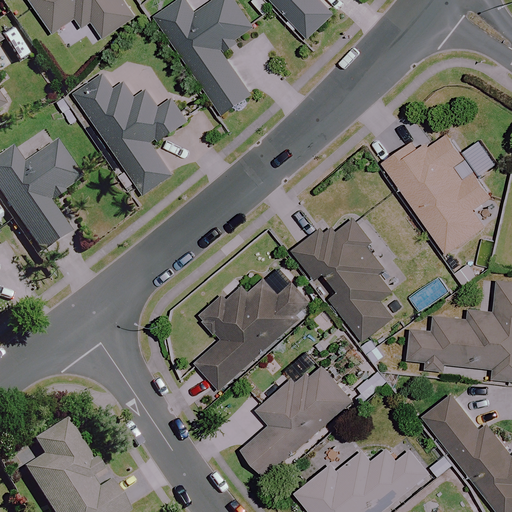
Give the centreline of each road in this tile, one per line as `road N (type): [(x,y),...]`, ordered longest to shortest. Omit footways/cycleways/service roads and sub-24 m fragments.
road 1 (tertiary): [(86,322),(273,166),(384,61),(432,0)]
road 2 (residential): [(217,511),(86,322)]
